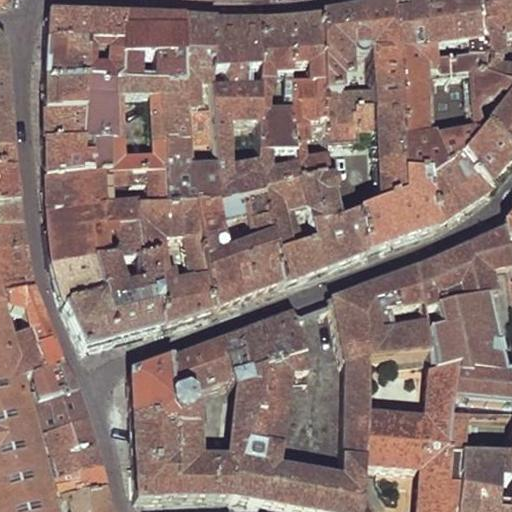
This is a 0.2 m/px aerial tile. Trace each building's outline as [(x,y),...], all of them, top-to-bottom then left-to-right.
[(449,0),(432,3),(387,10),(391,62),(428,58),(449,57),(450,70),(482,66),(477,0),(449,0)] [(511,0),(477,0),(482,66),(482,85),(508,97),(511,91),(511,70),(497,69),(494,49),(510,46),(511,50),(511,49),(511,0)] [(352,17),(318,23),(319,99),(338,98),(339,87),(348,86),(348,61),(359,65),(362,64),(363,60),(366,60),(368,97),(369,122),(396,120),(391,62),(387,10),(352,17)] [(301,25),(285,27),(287,75),(303,74),(304,90),(288,91),(289,120),(292,161),(293,174),(295,189),(324,184),(322,164),(301,165),(299,132),(320,131),(320,118),(319,99),(318,23),(301,25)] [(45,24),(43,50),(82,52),(103,53),(102,74),(81,74),(80,90),(111,91),(116,85),(120,26),(81,25),(45,24)] [(148,27),(120,26),(116,85),(111,91),(133,92),(135,70),(139,69),(140,65),(151,65),(150,93),(176,94),(179,28),(148,27)] [(220,28),(210,29),(209,95),(245,94),(248,76),(256,77),(257,27),(244,28),(220,28)] [(271,27),(257,27),(256,77),(255,94),(255,104),(269,103),(270,84),(288,83),(287,75),(285,27),(271,27)] [(194,28),(179,28),(176,94),(181,148),(159,149),(160,178),(162,213),(191,212),(215,210),(213,156),(212,131),(209,95),(210,29),(194,28)] [(42,70),(40,89),(80,90),(81,74),(82,52),(43,50),(42,70)] [(423,184),(433,233),(459,217),(480,203),(488,198),(498,183),(511,166),(483,146),(481,146),(467,128),(473,116),(487,117),(500,112),(511,98),(508,97),(482,85),(482,66),(450,70),(431,72),(428,58),(391,62),(396,120),(398,183),(423,184)] [(0,157),(8,156),(2,105),(0,88),(0,157)] [(80,90),(40,89),(40,103),(40,118),(79,119),(80,90)] [(111,91),(80,90),(79,119),(40,118),(39,134),(39,148),(85,146),(86,155),(85,164),(85,182),(103,181),(124,180),(160,178),(159,149),(181,148),(176,94),(150,93),(133,92),(111,91)] [(245,94),(209,95),(212,131),(255,131),(255,119),(255,104),(255,94),(245,94)] [(324,184),(295,189),(258,196),(257,201),(278,292),(356,263),(424,237),(433,233),(423,184),(398,183),(396,120),(369,122),(368,97),(351,98),(352,114),(320,118),(320,131),(323,152),(370,149),(372,212),(336,225),(329,199),(334,193),(333,188),(324,184)] [(338,98),(319,99),(320,118),(352,114),(351,98),(338,98)] [(483,146),(511,166),(511,164),(511,98),(500,112),(487,117),(473,116),(467,128),(481,146),(483,146)] [(289,120),(255,119),(255,131),(255,147),(253,171),(258,196),(295,189),(293,174),(283,174),(267,176),(266,161),(292,161),(289,120)] [(40,184),(85,182),(85,164),(70,164),(70,155),(86,155),(85,146),(39,148),(40,166),(40,184)] [(8,156),(0,157),(0,177),(11,177),(9,167),(8,156)] [(225,157),(213,156),(215,210),(257,201),(258,196),(253,171),(226,177),(225,157)] [(11,177),(0,177),(0,210),(14,208),(12,192),(11,177)] [(141,191),(142,214),(162,213),(160,178),(124,180),(125,191),(141,191)] [(41,200),(42,220),(97,217),(97,235),(134,234),(132,215),(131,211),(105,211),(103,181),(85,182),(40,184),(41,200)] [(278,292),(257,201),(215,210),(191,212),(211,318),(244,305),(278,292)] [(511,206),(497,223),(500,227),(501,233),(504,249),(511,246),(511,206)] [(16,220),(14,208),(0,210),(0,235),(17,232),(16,220)] [(151,267),(157,336),(182,327),(211,318),(191,212),(162,213),(142,214),(132,215),(134,234),(136,268),(151,267)] [(45,248),(49,276),(90,272),(110,270),(130,268),(136,268),(134,234),(97,235),(97,217),(42,220),(45,248)] [(19,244),(17,232),(0,235),(0,258),(20,255),(19,244)] [(409,273),(409,276),(424,357),(429,376),(455,371),(447,424),(462,424),(509,427),(511,394),(511,391),(469,387),(469,368),(492,364),(479,279),(474,244),(445,257),(409,273)] [(24,278),(20,255),(0,258),(0,306),(28,300),(25,283),(24,278)] [(69,336),(79,358),(117,347),(157,336),(151,267),(136,268),(130,268),(132,282),(129,292),(117,295),(110,270),(90,272),(97,305),(60,314),(69,336)] [(90,272),(49,276),(54,295),(60,314),(97,305),(90,272)] [(249,421),(226,505),(261,511),(357,511),(359,497),(360,475),(366,427),(367,401),(365,367),(424,357),(409,276),(323,308),(322,314),(318,317),(323,343),(329,346),(334,346),(339,371),(341,371),(336,487),(274,475),(286,389),(305,388),(304,373),(301,363),(261,377),(256,422),(249,421)] [(28,300),(0,306),(0,313),(6,313),(20,317),(27,343),(18,357),(6,366),(30,359),(38,381),(56,376),(42,337),(28,300)] [(12,390),(6,366),(18,357),(27,343),(20,317),(6,313),(0,313),(0,511),(44,511),(39,493),(34,473),(28,450),(19,420),(12,390)] [(285,322),(297,352),(303,350),(304,346),(296,324),(290,321),(285,322)] [(297,352),(285,322),(205,351),(126,380),(129,444),(131,507),(213,506),(226,505),(249,421),(256,422),(261,377),(301,363),(297,352)] [(30,359),(6,366),(12,390),(38,381),(30,359)] [(419,479),(418,511),(452,511),(457,465),(462,424),(447,424),(455,371),(429,376),(425,429),(366,427),(360,475),(419,479)] [(63,389),(56,376),(38,381),(12,390),(19,420),(70,402),(63,389)] [(505,511),(511,511),(511,394),(509,427),(505,467),(502,489),(508,490),(505,511)] [(77,419),(70,402),(19,420),(28,450),(81,431),(77,419)] [(86,447),(81,431),(28,450),(34,473),(90,460),(86,447)] [(93,470),(90,460),(34,473),(39,493),(94,477),(93,470)] [(457,465),(452,511),(505,511),(508,490),(502,489),(505,467),(457,465)] [(97,489),(94,477),(39,493),(44,511),(99,498),(97,489)] [(371,511),(359,497),(357,511),(371,511)] [(102,511),(99,498),(44,511),(102,511)]
